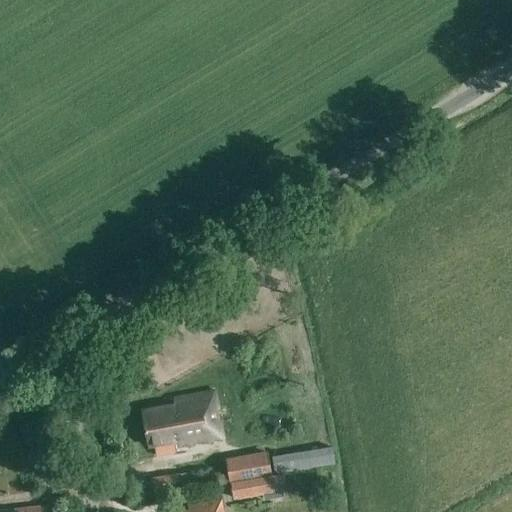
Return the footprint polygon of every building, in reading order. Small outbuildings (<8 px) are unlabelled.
[(178,361),(164,364),(168,377),(181,374),(178,361)] [(175,404),(141,410),(148,445),(154,444),(156,455),(176,452),(175,446),(222,438),(214,391),(174,398),(175,404)] [(307,450),(272,457),(275,472),(309,465),(307,450)] [(225,459),(229,481),(271,475),(266,451),(225,459)] [(232,499),(262,494),(263,500),(284,497),(280,473),(271,475),(229,481),(232,499)] [(188,510),(178,511),(222,511),(221,500),(187,505),(188,510)]
